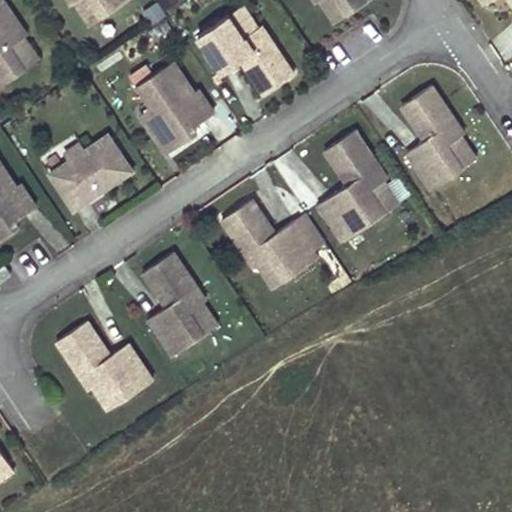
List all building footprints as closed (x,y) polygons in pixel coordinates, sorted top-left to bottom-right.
[(0,0),(0,82),(27,64),(11,39),(26,29),(28,28),(8,0),(0,0)] [(79,0),(92,19),(103,12),(94,0),(79,0)] [(94,0),(103,12),(120,0),(94,0)] [(231,0),(225,4),(242,28),(254,19),(241,0),(231,0)] [(323,0),(335,16),(349,7),(343,0),(323,0)] [(254,19),(242,28),(225,4),(197,24),(222,60),(239,48),(246,58),(244,59),(262,84),(291,63),(259,15),(254,19)] [(149,29),(158,44),(176,33),(167,18),(149,29)] [(11,39),(27,64),(42,54),(26,29),(11,39)] [(150,119),(151,119),(163,110),(178,132),(195,120),(192,115),(213,101),(197,77),(192,81),(171,49),(135,73),(149,93),(138,101),(150,119)] [(428,176),(458,156),(442,132),(454,123),(458,121),(428,76),(398,95),(414,118),(418,115),(424,125),(403,139),(428,176)] [(151,119),(165,141),(178,132),(163,110),(151,119)] [(339,230),(381,201),(365,179),(380,169),(383,166),(350,118),(319,139),(336,163),(339,161),(345,170),(313,192),(339,230)] [(84,138),(68,149),(49,161),(74,197),(131,159),(107,123),(84,138)] [(442,132),(458,156),(471,148),(454,123),(442,132)] [(61,139),(68,149),(84,138),(77,129),(61,139)] [(0,235),(21,221),(16,213),(37,199),(22,177),(17,180),(0,154),(0,235)] [(365,179),(381,201),(395,192),(380,169),(365,179)] [(251,256),(254,254),(267,246),(282,268),(283,268),(313,246),(288,210),(269,223),(262,213),(266,210),(249,186),(218,208),(251,256)] [(170,345),(201,324),(185,301),(198,292),(201,290),(168,241),(138,263),(155,287),(159,285),(165,294),(145,308),(170,345)] [(254,254),(269,276),(282,268),(267,246),(254,254)] [(5,264),(0,267),(0,281),(11,274),(5,264)] [(185,301),(201,324),(214,314),(198,292),(185,301)] [(90,378),(93,375),(106,367),(122,389),(153,368),(128,332),(107,347),(100,338),(103,335),(86,311),(56,331),(90,378)] [(93,375),(109,398),(122,389),(106,367),(93,375)] [(0,475),(16,465),(0,442),(0,475)]
